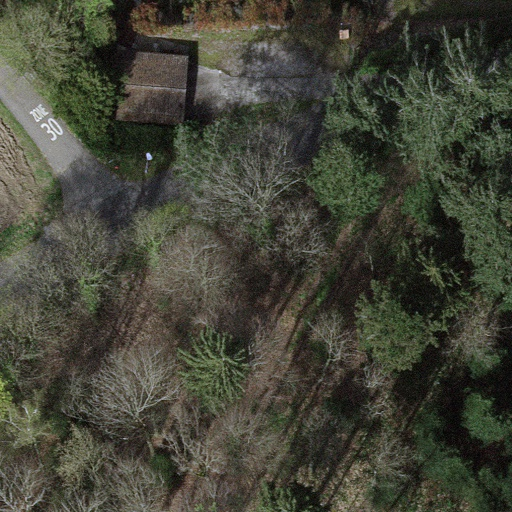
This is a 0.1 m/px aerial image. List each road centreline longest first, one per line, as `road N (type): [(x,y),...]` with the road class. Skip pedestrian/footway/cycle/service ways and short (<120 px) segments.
road 1 (unclassified): [(511,110),(105,211)]
road 2 (residential): [(0,81),(105,211)]
road 3 (unclassified): [(105,211),(0,292)]
